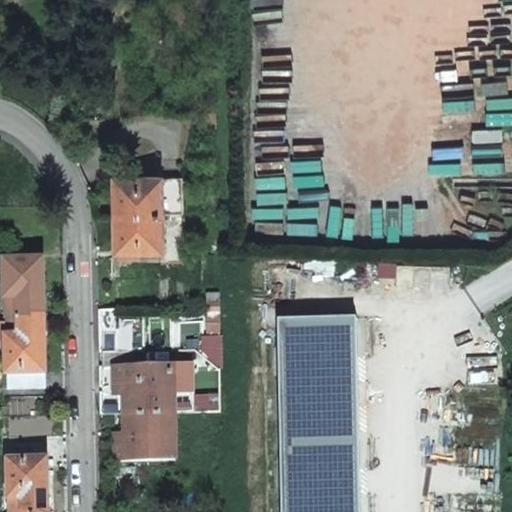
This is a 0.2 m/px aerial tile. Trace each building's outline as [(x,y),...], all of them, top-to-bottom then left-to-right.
[(134,170),(113,171),(114,178),(159,177),(159,155),(140,160),(134,163),(134,170)] [(159,177),(114,178),(115,214),(117,251),(138,250),(163,249),(161,213),(159,178),(159,177)] [(181,212),(179,178),(159,178),(161,213),(181,212)] [(117,258),(138,258),(138,250),(117,251),(117,258)] [(5,316),(43,315),(42,259),(4,260),(5,316)] [(218,306),(218,292),(204,292),(204,306),(218,306)] [(218,306),(204,306),(205,319),(219,319),(218,306)] [(6,388),(44,387),(43,315),(5,316),(5,318),(0,318),(0,337),(5,338),(6,388)] [(280,328),(283,511),(365,511),(363,326),(280,328)] [(173,366),(113,367),(113,386),(125,386),(125,396),(125,414),(174,412),(173,366)] [(125,396),(125,386),(113,386),(113,396),(125,396)] [(174,412),(125,414),(126,443),(114,443),(115,461),(174,459),(174,412)] [(8,511),(46,511),(44,442),(6,443),(8,511)]
